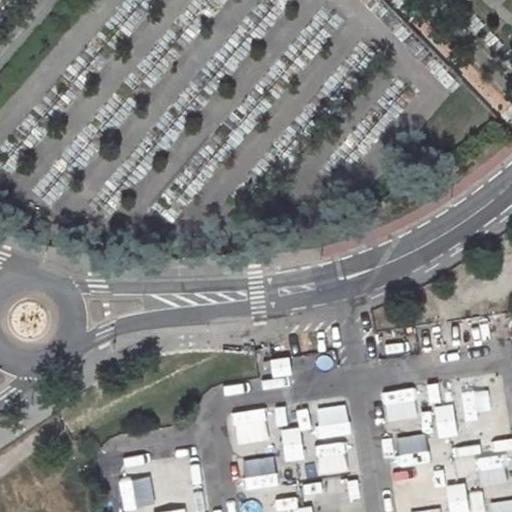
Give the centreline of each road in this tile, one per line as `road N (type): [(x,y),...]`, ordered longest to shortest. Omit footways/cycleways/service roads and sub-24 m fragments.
road 1 (unclassified): [(60,346),(135,320),(251,310),(345,277)]
road 2 (unclassified): [(345,277),(57,289)]
road 3 (track): [(78,423),(227,346),(251,310)]
road 4 (unclassified): [(345,277),(432,238),(511,183)]
